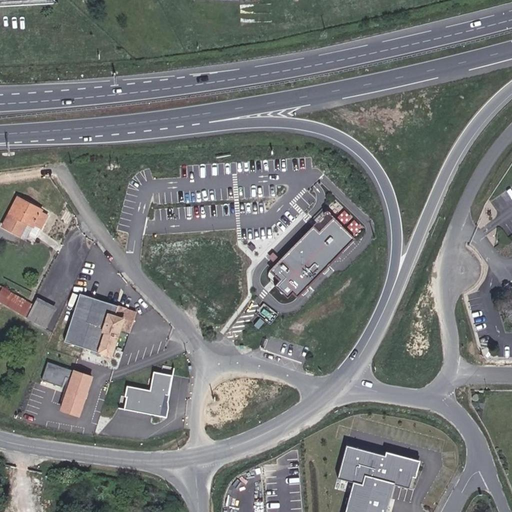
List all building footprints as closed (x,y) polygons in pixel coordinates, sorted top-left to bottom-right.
[(54,213),(21,196),(6,227),(24,237),(31,224),(45,230),(54,213)] [(315,226),(274,265),(283,275),(278,281),(290,294),(295,289),(300,294),(360,238),(339,216),(325,229),(319,223),(315,226)] [(38,303),(7,288),(0,299),(29,316),(38,303)] [(139,312),(85,293),(66,344),(114,358),(124,329),(135,333),(139,312)] [(49,361),(43,378),(67,387),(73,369),(49,361)] [(96,377),(76,370),(64,411),(84,418),(96,377)] [(154,392),(132,387),(127,409),(166,417),(174,376),(158,372),(154,392)] [(355,480),(348,511),(390,511),(397,483),(411,486),(414,474),(420,475),(424,460),(349,443),(341,477),(355,480)]
